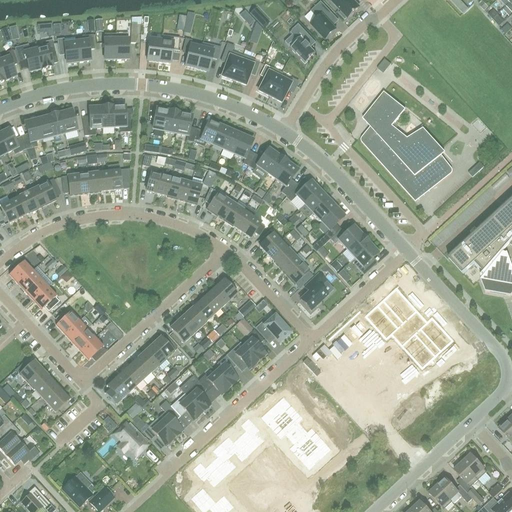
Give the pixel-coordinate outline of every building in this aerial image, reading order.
[(333,0),(332,2),(341,12),(339,14),(345,20),(347,18),(348,19),(359,9),(351,0),(333,0)] [(482,1),(479,4),(480,6),(484,11),(488,8),(482,1)] [(336,31),(326,19),(331,14),(321,2),(311,12),(315,16),(316,20),(310,25),(325,41),(336,31)] [(461,4),(457,8),(463,14),(467,10),(461,4)] [(496,15),(497,14),(495,12),(493,10),(491,13),(488,15),(490,17),(492,19),(494,17),(496,15)] [(259,13),(254,18),(262,28),(268,23),(259,13)] [(494,17),(492,19),(496,24),(501,20),(496,15),(494,17)] [(249,26),(254,21),(249,17),(244,22),(249,26)] [(297,23),(288,32),(296,40),(288,47),(303,63),(315,52),(305,42),(310,37),(297,23)] [(51,24),(44,25),(46,32),(47,37),(53,35),(51,24)] [(116,34),(104,34),(104,61),(116,61),(116,34)] [(127,34),(116,34),(116,61),(128,61),(127,40),(127,34)] [(90,62),(88,50),(94,50),(93,35),(82,37),(82,42),(75,42),(78,63),(90,62)] [(161,41),(158,63),(170,64),(172,50),(178,51),(179,38),(161,36),(160,41),(161,41)] [(60,39),(57,40),(58,47),(58,54),(62,53),(65,53),(65,59),(66,65),(72,64),(78,63),(75,42),(69,43),(64,44),(63,41),(63,39),(60,39)] [(149,40),(146,62),(158,63),(161,41),(160,41),(149,40)] [(185,40),(182,51),(188,53),(184,67),(196,70),(202,46),(201,46),(191,43),(191,41),(185,40)] [(52,67),(49,56),(55,55),(52,41),(41,44),(42,48),(36,50),(41,70),(52,67)] [(19,64),(26,62),(29,73),(41,70),(36,50),(30,51),(28,44),(14,49),(19,64)] [(202,46),(196,70),(208,73),(211,59),(217,60),(220,48),(202,44),(201,46),(202,46)] [(227,45),(221,62),(226,64),(221,77),(233,81),(232,81),(233,81),(242,57),(231,53),(233,47),(227,45)] [(8,58),(0,60),(0,69),(4,81),(16,77),(12,66),(17,64),(12,51),(6,53),(8,58)] [(242,57),(233,81),(234,82),(234,81),(245,86),(250,73),(255,75),(260,63),(242,57)] [(385,60),(377,69),(383,74),(391,65),(385,60)] [(265,79),(258,91),(269,97),(280,76),(282,74),(265,65),(259,76),(265,79)] [(280,76),(269,97),(270,98),(281,103),(287,91),(292,93),(298,82),(292,79),(291,82),(280,76)] [(362,144),(412,199),(413,198),(426,186),(429,183),(433,189),(451,175),(451,174),(452,174),(452,173),(452,172),(452,171),(452,170),(452,169),(438,152),(440,150),(441,150),(441,149),(423,129),(422,130),(407,139),(392,127),(404,111),(405,111),(406,110),(384,92),(369,111),(368,112),(368,113),(368,114),(367,115),(368,115),(368,116),(368,117),(369,118),(374,123),(371,127),(371,126),(362,138),(361,138),(361,139),(361,140),(361,141),(361,142),(361,143),(362,144)] [(131,133),(132,119),(125,119),(125,107),(113,108),(114,129),(119,128),(120,133),(131,133)] [(101,108),(89,109),(89,121),(82,121),(84,137),(96,136),(95,129),(102,129),(101,108)] [(102,129),(114,129),(113,108),(101,108),(102,129)] [(152,130),(164,132),(168,112),(156,109),(152,130)] [(76,131),(71,111),(59,114),(65,134),(76,131)] [(164,132),(176,135),(180,114),(168,112),(164,132)] [(53,137),(65,134),(59,114),(48,117),(53,137)] [(191,116),(180,114),(176,135),(187,137),(187,141),(193,142),(197,128),(189,127),(191,116)] [(42,141),(53,137),(48,117),(36,120),(42,141)] [(25,123),(27,133),(19,137),(26,150),(38,147),(36,142),(42,141),(36,120),(25,123)] [(209,122),(204,131),(197,128),(193,142),(204,147),(206,143),(211,146),(220,126),(209,122)] [(211,146),(222,150),(231,131),(220,126),(211,146)] [(8,130),(0,133),(0,140),(7,154),(12,151),(14,155),(25,150),(19,137),(13,140),(8,130)] [(222,150),(233,155),(242,136),(231,131),(222,150)] [(253,141),(242,136),(233,155),(244,160),(243,164),(248,166),(252,160),(256,154),(248,150),(253,141)] [(69,150),(70,156),(76,155),(74,146),(68,147),(69,150)] [(172,154),(173,148),(161,146),(160,152),(172,154)] [(198,151),(191,149),(188,159),(194,161),(198,151)] [(59,159),(70,156),(69,150),(57,153),(59,159)] [(268,150),(262,158),(256,154),(252,160),(248,166),(254,170),(256,167),(266,174),(272,165),(278,157),(268,150)] [(45,155),(46,157),(48,164),(51,162),(54,162),(52,154),(45,155)] [(155,164),(164,167),(166,159),(157,157),(155,164)] [(266,174),(275,181),(279,176),(288,164),(278,157),(272,165),(266,174)] [(29,168),(26,163),(19,167),(22,172),(29,168)] [(49,163),(39,167),(41,173),(52,169),(49,163)] [(468,173),(472,178),(484,167),(480,163),(468,173)] [(297,171),(288,164),(279,176),(275,181),(285,188),(281,193),(286,196),(286,197),(291,192),(297,185),(297,184),(291,180),(297,171)] [(234,171),(228,168),(225,175),(231,178),(234,171)] [(18,175),(15,170),(10,173),(12,178),(18,175)] [(130,170),(108,172),(110,192),(121,190),(120,184),(129,183),(130,170)] [(28,172),(22,175),(26,182),(32,179),(28,172)] [(110,192),(108,172),(98,173),(100,193),(110,192)] [(90,194),(100,193),(98,173),(88,175),(90,194)] [(151,173),(146,192),(156,195),(161,176),(151,173)] [(207,180),(213,183),(216,176),(210,173),(207,180)] [(80,195),(90,194),(88,175),(78,176),(80,195)] [(70,197),(80,195),(78,176),(67,177),(68,185),(70,197)] [(156,195),(166,198),(171,179),(161,176),(156,195)] [(166,198),(176,200),(181,181),(171,179),(166,198)] [(46,184),(50,191),(56,187),(53,180),(46,184)] [(6,184),(1,186),(2,188),(3,190),(8,187),(12,185),(11,182),(11,181),(6,184)] [(176,200),(185,203),(191,184),(181,181),(176,200)] [(291,192),(286,197),(290,201),(295,197),(304,205),(319,191),(311,182),(302,190),(297,185),(291,192)] [(45,206),(55,201),(46,184),(37,188),(45,206)] [(185,203),(196,206),(201,187),(191,184),(185,203)] [(45,206),(37,188),(28,193),(36,210),(45,206)] [(255,194),(261,198),(265,194),(259,189),(255,194)] [(304,205),(312,214),(327,199),(319,191),(304,205)] [(27,215),(36,210),(28,193),(18,197),(27,215)] [(207,211),(215,216),(226,200),(217,194),(207,211)] [(253,196),(251,200),(260,206),(262,202),(253,196)] [(27,215),(18,197),(9,202),(18,219),(27,215)] [(312,214),(320,223),(336,208),(327,199),(312,214)] [(215,216),(224,222),(235,206),(226,200),(215,216)] [(511,200),(449,259),(463,275),(475,265),(483,274),(484,273),(485,274),(480,279),(486,293),(510,297),(511,294),(511,265),(507,254),(504,254),(504,253),(503,254),(502,253),(509,244),(511,246),(511,200)] [(0,206),(9,224),(18,219),(9,202),(0,206)] [(224,222),(232,228),(243,211),(235,206),(224,222)] [(246,207),(243,211),(232,228),(241,233),(255,213),(246,207)] [(320,223),(328,231),(326,234),(330,239),(340,229),(336,224),(344,217),(336,208),(320,223)] [(255,213),(241,233),(250,239),(254,233),(259,236),(264,228),(260,224),(261,223),(252,217),(255,213)] [(293,214),(287,220),(291,224),(297,218),(293,214)] [(280,216),(276,220),(280,224),(284,220),(280,216)] [(301,226),(297,229),(304,237),(308,233),(301,226)] [(335,244),(338,241),(346,250),(361,236),(353,227),(345,234),(340,229),(330,239),(335,244)] [(273,234),(259,247),(266,255),(284,239),(283,238),(280,242),(273,234)] [(346,250),(354,259),(369,245),(361,236),(346,250)] [(301,247),(304,244),(299,238),(296,241),(301,247)] [(266,255),(273,263),(291,246),(284,239),(266,255)] [(318,240),(312,246),(317,251),(323,245),(318,240)] [(378,254),(369,245),(354,259),(359,264),(356,267),(359,271),(364,276),(373,267),(369,262),(378,254)] [(273,263),(280,270),(294,257),(287,250),(291,246),(273,263)] [(310,250),(306,246),(302,250),(306,254),(310,250)] [(280,270),(287,278),(301,264),(294,257),(280,270)] [(336,261),(330,266),(336,272),(341,267),(336,261)] [(24,263),(10,276),(18,285),(32,271),(24,263)] [(287,278),(294,285),(308,272),(301,264),(287,278)] [(333,275),(324,265),(319,269),(323,273),(326,273),(326,272),(331,277),(333,275)] [(345,265),(340,269),(347,279),(352,275),(345,265)] [(63,266),(55,273),(59,277),(66,271),(63,266)] [(32,271),(18,285),(25,293),(40,280),(32,271)] [(69,273),(66,271),(59,277),(55,281),(62,288),(73,277),(69,273)] [(308,292),(300,300),(310,312),(327,296),(333,290),(328,284),(318,274),(304,287),(308,292)] [(352,282),(355,289),(365,283),(362,277),(352,282)] [(399,278),(394,282),(397,286),(402,281),(399,278)] [(40,280),(25,293),(33,301),(48,288),(40,280)] [(223,280),(215,287),(228,302),(236,295),(223,280)] [(235,290),(240,298),(248,293),(243,285),(235,290)] [(215,287),(207,294),(221,309),(228,302),(215,287)] [(56,297),(48,288),(33,301),(41,310),(44,307),(48,312),(59,302),(55,298),(56,297)] [(395,289),(364,317),(385,340),(390,336),(422,369),(453,340),(431,317),(426,322),(395,289)] [(207,294),(200,301),(213,316),(221,309),(207,294)] [(88,309),(95,307),(92,300),(86,302),(88,309)] [(200,301),(192,308),(206,323),(213,316),(200,301)] [(251,302),(240,313),(244,318),(255,307),(251,302)] [(98,304),(93,309),(99,315),(103,310),(98,304)] [(192,308),(185,315),(198,329),(206,323),(192,308)] [(56,326),(64,335),(79,322),(71,313),(68,316),(64,311),(55,319),(59,324),(56,326)] [(243,319),(243,318),(239,313),(234,317),(239,322),(243,319)] [(101,317),(98,319),(102,324),(107,319),(103,315),(101,317)] [(185,315),(177,322),(191,336),(198,329),(185,315)] [(260,324),(255,329),(261,335),(266,341),(268,339),(271,337),(273,337),(275,340),(279,344),(285,339),(291,333),(283,324),(275,315),(271,319),(267,322),(265,320),(260,324)] [(355,316),(350,321),(354,326),(360,321),(355,316)] [(350,321),(346,325),(351,329),(354,326),(350,321)] [(79,322),(64,335),(72,344),(87,330),(79,322)] [(177,322),(170,329),(183,343),(191,336),(177,322)] [(341,329),(332,337),(337,342),(346,334),(341,329)] [(87,330),(72,344),(80,352),(94,339),(87,330)] [(243,347),(257,362),(266,355),(258,346),(263,341),(254,331),(247,336),(251,340),(243,347)] [(207,340),(211,343),(217,338),(213,334),(207,340)] [(332,337),(329,341),(333,346),(337,342),(332,337)] [(173,353),(160,338),(152,345),(165,360),(173,353)] [(102,347),(94,339),(80,352),(88,361),(91,358),(95,362),(106,352),(102,347)] [(203,350),(208,346),(204,341),(199,345),(203,350)] [(165,360),(152,345),(145,352),(158,367),(165,360)] [(194,349),(199,354),(203,350),(199,345),(194,349)] [(226,356),(235,366),(241,361),(249,370),(257,362),(243,347),(235,354),(232,351),(226,356)] [(158,367),(145,352),(137,359),(150,374),(158,367)] [(217,365),(220,368),(215,372),(229,388),(238,380),(229,371),(235,366),(226,356),(217,365)] [(150,374),(137,359),(129,366),(143,380),(150,374)] [(19,366),(15,370),(19,375),(23,379),(27,383),(34,376),(41,370),(38,366),(34,362),(28,367),(26,365),(24,362),(19,366)] [(143,380),(129,366),(122,373),(135,387),(143,380)] [(48,377),(41,370),(27,383),(34,391),(48,377)] [(171,381),(174,377),(170,372),(166,376),(171,381)] [(221,396),(229,388),(215,372),(207,379),(204,376),(198,382),(208,392),(213,387),(221,396)] [(135,387),(122,373),(114,380),(128,394),(135,387)] [(55,385),(48,377),(34,391),(40,398),(55,385)] [(109,389),(104,393),(111,401),(115,405),(120,401),(124,398),(128,394),(121,387),(114,380),(111,383),(107,387),(109,389)] [(208,392),(198,382),(184,394),(187,397),(202,413),(210,406),(202,397),(208,392)] [(62,392),(55,385),(40,398),(47,406),(62,392)] [(159,391),(154,386),(151,389),(152,390),(156,394),(159,391)] [(156,394),(152,390),(147,394),(151,399),(156,394)] [(69,400),(62,392),(47,406),(55,413),(69,400)] [(15,393),(11,397),(18,404),(22,400),(15,393)] [(193,421),(202,413),(187,397),(184,394),(170,407),(180,417),(185,412),(193,421)] [(289,449),(309,471),(332,450),(312,428),(307,432),(299,424),(304,420),(284,398),(261,418),(281,440),(286,436),(293,445),(289,449)] [(143,402),(138,406),(143,411),(150,404),(146,399),(143,402)] [(180,417),(170,407),(165,402),(159,407),(167,416),(160,423),(174,439),(182,431),(174,423),(180,417)] [(135,404),(126,412),(133,420),(142,411),(135,404)] [(28,424),(31,421),(25,414),(21,417),(28,424)] [(4,416),(0,419),(0,418),(0,434),(1,435),(0,435),(0,436),(12,425),(4,416)] [(248,418),(240,425),(245,431),(239,437),(253,451),(264,441),(257,433),(259,430),(248,418)] [(106,430),(114,423),(110,419),(103,427),(106,430)] [(166,447),(174,439),(160,423),(157,420),(143,433),(152,443),(158,438),(166,447)] [(136,425),(140,430),(145,425),(140,421),(136,425)] [(511,426),(508,421),(505,424),(504,423),(498,429),(511,443),(511,426)] [(128,425),(126,422),(115,432),(123,440),(120,443),(128,451),(130,448),(138,456),(149,446),(135,432),(137,430),(130,423),(128,425)] [(12,425),(0,436),(1,436),(5,440),(0,444),(0,451),(5,457),(25,439),(21,442),(17,437),(20,434),(12,425)] [(220,444),(231,456),(234,454),(241,462),(253,451),(239,437),(233,442),(228,437),(220,444)] [(29,462),(38,454),(25,439),(5,457),(14,467),(20,461),(24,466),(29,461),(29,462)] [(220,444),(212,451),(217,457),(211,462),(225,477),(236,467),(229,459),(231,456),(220,444)] [(462,463),(477,479),(486,471),(470,454),(464,460),(465,461),(462,463)] [(205,468),(200,463),(192,470),(203,482),(206,479),(213,487),(225,477),(211,462),(205,468)] [(477,479),(462,463),(454,471),(469,487),(477,479)] [(87,501),(97,511),(100,511),(113,499),(104,489),(94,499),(91,497),(92,496),(75,478),(62,490),(80,508),(87,501)] [(445,479),(437,487),(452,503),(454,505),(462,497),(467,502),(471,498),(459,485),(454,489),(445,479)] [(503,490),(498,485),(488,494),(493,499),(503,490)] [(30,495),(21,503),(28,511),(37,511),(42,508),(46,511),(53,511),(56,510),(34,487),(28,493),(30,495)] [(452,503),(437,487),(429,494),(444,510),(452,503)] [(206,511),(208,511),(207,510),(214,504),(201,489),(188,500),(198,511),(206,511)] [(485,502),(473,489),(468,494),(479,507),(485,502)] [(511,511),(511,496),(511,497),(509,494),(492,510),(493,511),(511,511)] [(208,511),(228,511),(232,509),(222,497),(214,504),(207,510),(208,511)] [(429,511),(420,502),(412,510),(414,511),(429,511)]
